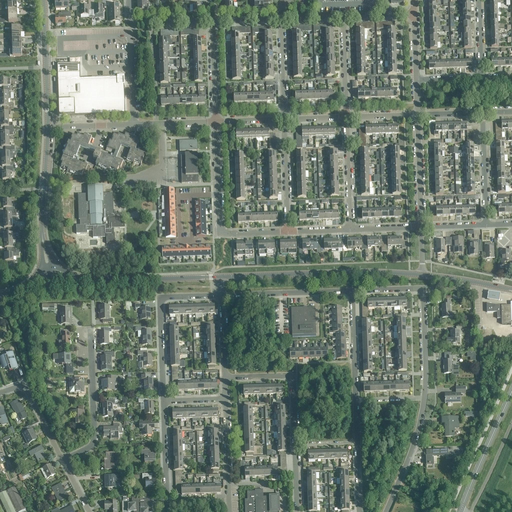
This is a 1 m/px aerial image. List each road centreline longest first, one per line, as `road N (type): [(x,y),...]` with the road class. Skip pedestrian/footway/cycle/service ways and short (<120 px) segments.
road 1 (tertiary): [(422,274),(221,276)]
road 2 (residential): [(424,398),(422,288),(352,290)]
road 3 (tertiary): [(221,276),(92,280),(48,269)]
road 4 (residential): [(163,401),(160,297),(221,295)]
road 5 (residential): [(62,459),(93,444),(90,329)]
road 6 (tertiary): [(48,269),(48,127)]
road 7 (residential): [(295,444),(292,375),(224,377)]
road 8 (secondary): [(459,511),(511,390)]
road 9 (residential): [(221,295),(352,290)]
road 10 (tertiary): [(48,127),(43,0)]
road 11 (residential): [(385,511),(424,398)]
